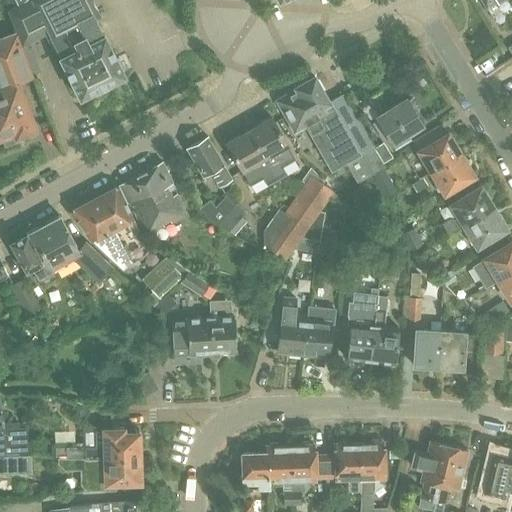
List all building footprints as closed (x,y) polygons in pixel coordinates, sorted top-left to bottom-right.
[(3,0),(13,24),(15,23),(25,43),(27,48),(23,49),(33,73),(41,70),(32,46),(29,47),(27,42),(47,32),(80,97),(124,75),(104,34),(103,34),(95,18),(100,15),(92,0),(3,0)] [(481,0),(492,16),(511,5),(507,0),(481,0)] [(33,73),(23,49),(17,32),(0,38),(0,137),(1,137),(4,146),(21,140),(19,134),(35,128),(16,80),(33,73)] [(332,170),(345,163),(357,182),(385,166),(373,147),(374,147),(362,126),(347,134),(315,75),(293,88),(294,90),(276,100),(294,132),(308,124),(318,142),(317,142),(332,170)] [(406,133),(422,124),(406,98),(377,116),(394,145),(408,136),(406,133)] [(272,117),(249,130),(273,172),(296,159),(272,117)] [(273,172),(249,130),(226,143),(250,185),(273,172)] [(419,151),(431,171),(460,153),(448,133),(419,151)] [(202,174),(209,170),(218,185),(232,177),(224,163),(223,163),(207,136),(187,147),(202,174)] [(375,148),(383,162),(392,156),(383,143),(375,148)] [(460,153),(431,171),(444,193),(473,175),(460,153)] [(163,162),(118,185),(127,202),(130,200),(147,234),(186,215),(176,195),(170,196),(168,191),(176,187),(163,162)] [(372,175),(378,186),(390,179),(384,169),(372,175)] [(312,176),(304,187),(325,202),(333,191),(312,176)] [(423,177),(411,184),(416,192),(427,185),(423,177)] [(368,194),(375,192),(366,182),(351,191),(356,209),(371,205),(368,194)] [(125,267),(135,260),(151,248),(127,202),(118,185),(100,194),(86,201),(104,232),(103,233),(106,239),(109,238),(125,267)] [(444,236),(445,237),(457,230),(456,229),(464,225),(493,207),(480,186),(451,204),(460,219),(450,217),(441,222),(449,233),(444,236)] [(325,202),(304,187),(263,244),(285,259),(299,239),(320,210),(325,202)] [(342,207),(344,194),(333,193),(330,206),(342,207)] [(227,195),(216,206),(207,216),(227,230),(245,212),(227,195)] [(207,216),(216,206),(210,198),(199,206),(207,216)] [(104,232),(86,201),(70,210),(92,239),(92,240),(123,269),(125,267),(109,238),(106,239),(103,233),(104,232)] [(493,207),(464,225),(477,246),(506,228),(493,207)] [(299,239),(319,243),(325,211),(320,210),(299,239)] [(387,210),(385,231),(398,229),(387,210)] [(59,215),(27,232),(40,263),(52,272),(75,259),(98,280),(106,271),(112,265),(86,239),(76,245),(59,215)] [(413,248),(423,243),(415,227),(402,233),(407,244),(411,242),(413,248)] [(457,230),(445,237),(450,245),(461,238),(457,230)] [(40,263),(27,232),(10,242),(27,272),(33,268),(42,284),(51,280),(64,292),(69,286),(52,272),(40,263)] [(161,250),(164,244),(155,238),(152,244),(161,250)] [(511,268),(511,240),(484,258),(473,265),(486,286),(497,278),(511,268)] [(182,278),(188,268),(168,254),(167,255),(148,274),(155,282),(150,287),(158,296),(180,276),(182,278)] [(277,260),(274,270),(283,273),(286,264),(277,260)] [(511,268),(497,278),(510,300),(511,298),(511,268)] [(202,295),(210,283),(189,269),(181,282),(202,295)] [(444,285),(453,279),(448,271),(439,277),(444,285)] [(41,304),(24,276),(10,285),(27,313),(41,304)] [(352,307),(351,321),(346,358),(372,360),(377,295),(378,291),(368,290),(367,302),(366,308),(352,307)] [(167,294),(157,302),(165,311),(175,303),(167,294)] [(283,294),(281,316),(277,351),(303,353),(305,318),(295,317),(297,296),(283,294)] [(377,295),(372,360),(394,363),(398,326),(384,325),(387,296),(377,295)] [(419,324),(421,297),(408,296),(406,324),(413,324),(419,324)] [(209,300),(210,316),(211,351),(235,350),(233,315),(231,315),(231,298),(209,300)] [(510,310),(503,299),(480,314),(486,324),(510,310)] [(303,353),(327,355),(330,320),(334,321),(335,309),(306,306),(305,318),(303,353)] [(210,316),(186,318),(186,320),(171,320),(173,352),(188,351),(188,353),(211,351),(210,316)] [(431,320),(430,329),(416,328),(413,364),(438,366),(440,330),(440,320),(431,320)] [(482,352),(481,377),(504,378),(505,354),(503,354),(504,328),(502,328),(502,323),(491,322),(491,328),(485,327),(484,352),(482,352)] [(440,330),(438,366),(462,367),(465,332),(440,330)] [(142,352),(134,348),(129,358),(137,362),(142,352)] [(85,420),(91,408),(75,401),(70,413),(85,420)] [(0,406),(0,454),(26,454),(31,454),(30,441),(25,441),(25,426),(20,426),(19,420),(3,421),(3,406),(0,406)] [(56,446),(57,456),(83,455),(84,459),(140,457),(139,431),(123,432),(123,428),(94,428),(94,445),(56,446)] [(420,480),(423,480),(418,505),(425,507),(433,509),(450,444),(429,439),(425,454),(414,451),(411,464),(423,467),(420,480)] [(382,442),(359,443),(360,490),(360,505),(359,511),(385,511),(387,507),(373,506),(372,477),(383,477),(382,442)] [(337,478),(347,478),(348,490),(360,490),(359,443),(336,444),(337,478)] [(314,444),(292,445),(293,480),(315,479),(314,444)] [(433,509),(432,511),(442,511),(448,486),(459,489),(468,448),(450,444),(433,509)] [(266,446),(266,452),(267,452),(267,486),(268,486),(268,481),(293,480),(292,445),(266,446)] [(399,448),(389,448),(389,458),(399,458),(399,448)] [(267,452),(266,452),(242,452),(243,487),(267,486),(267,452)] [(26,454),(0,454),(0,473),(31,473),(31,454),(26,454)] [(511,457),(511,459),(493,454),(484,493),(497,496),(504,497),(506,487),(511,488),(511,457)] [(83,455),(57,456),(67,468),(81,467),(82,483),(89,489),(107,489),(108,484),(141,483),(140,457),(84,459),(83,455)] [(292,502),(292,492),(284,492),(284,502),(292,502)] [(300,492),(292,492),(292,502),(300,502),(300,492)] [(69,503),(70,506),(49,509),(48,511),(147,511),(146,498),(69,503)] [(251,498),(243,498),(243,511),(252,511),(251,498)]
